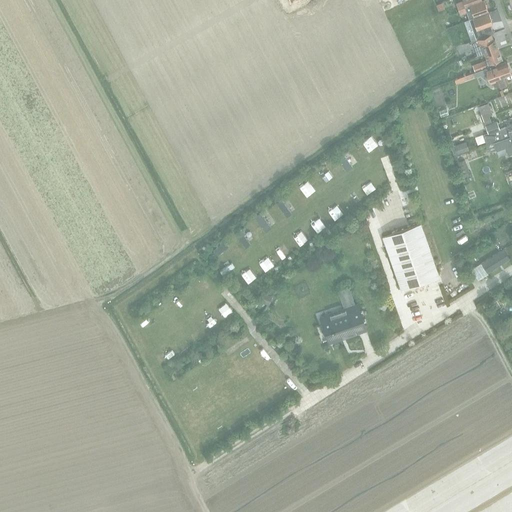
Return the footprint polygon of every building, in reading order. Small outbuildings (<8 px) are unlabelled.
[(456,4),(459,12),(466,10),(467,12),(471,11),(473,16),(471,17),(472,19),(474,18),(488,12),(483,0),(482,0),(481,0),(462,0),(463,1),(456,4)] [(488,12),(474,18),(475,22),(471,23),(474,30),(478,29),(492,23),(488,12)] [(491,34),(472,41),(477,56),(484,53),(491,51),(492,54),(499,51),(495,39),(493,40),(491,34)] [(473,65),(475,72),(491,66),(490,63),(502,59),(499,51),(492,54),(491,51),(484,53),(486,60),(473,65)] [(511,74),(506,62),(492,68),(491,66),(475,72),(454,79),(456,84),(486,73),(487,76),(486,77),(487,81),(489,81),(489,82),(492,81),(494,88),(508,83),(505,76),(511,74)] [(499,140),(511,135),(511,123),(507,125),(509,131),(501,133),(497,121),(486,125),(488,132),(494,130),(497,140),(499,140)] [(511,135),(499,140),(500,139),(502,145),(511,141),(511,135)] [(462,160),(456,162),(461,174),(467,172),(462,160)] [(401,289),(439,275),(420,222),(382,235),(401,289)] [(494,234),(503,248),(511,242),(511,230),(509,225),(494,234)] [(509,258),(503,248),(481,262),(487,271),(509,258)] [(329,342),(367,329),(358,303),(355,304),(349,286),(338,290),(344,308),(320,316),(329,342)]
